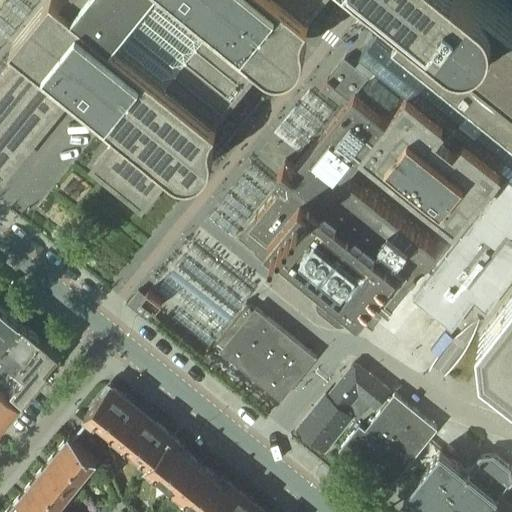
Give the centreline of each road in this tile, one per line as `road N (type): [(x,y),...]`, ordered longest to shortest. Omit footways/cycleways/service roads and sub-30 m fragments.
road 1 (tertiary): [(329,511),(113,336)]
road 2 (residential): [(113,336),(0,478)]
road 3 (tertiary): [(113,336),(0,243)]
